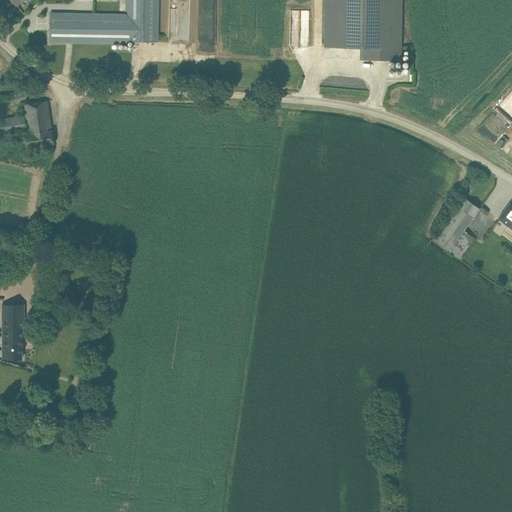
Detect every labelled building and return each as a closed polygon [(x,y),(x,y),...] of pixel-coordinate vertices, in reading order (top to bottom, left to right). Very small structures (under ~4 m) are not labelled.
[(157,42),(158,0),(127,0),(128,14),(50,12),(49,42),(128,44),(128,41),(157,42)] [(360,48),(360,60),(401,60),(401,0),(325,0),(324,47),(360,48)] [(290,46),(309,46),(310,10),(291,9),(290,46)] [(23,105),(24,115),(0,118),(0,135),(24,132),(27,148),(54,144),(52,130),(47,101),(37,102),(23,105)] [(461,195),(432,240),(461,258),(474,237),(466,231),(481,207),(461,195)] [(511,201),(498,219),(511,229),(511,201)] [(24,332),(24,305),(2,305),(3,359),(22,358),(22,332),(24,332)]
